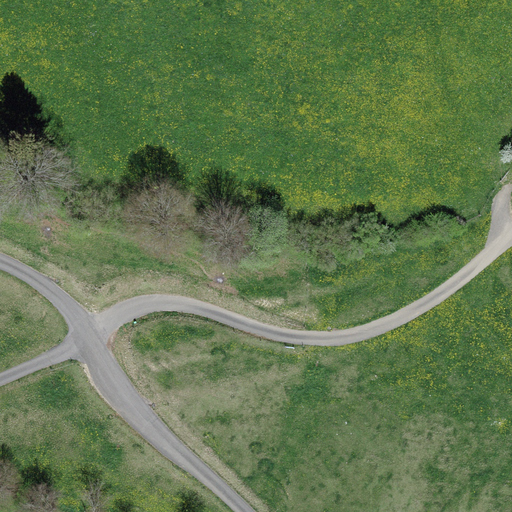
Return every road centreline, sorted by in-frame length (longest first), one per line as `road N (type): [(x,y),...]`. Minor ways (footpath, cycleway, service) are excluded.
road 1 (track): [(91,340),(118,313),(159,302),(299,339),(377,331),(415,313),(511,239)]
road 2 (residential): [(91,340),(155,433),(243,511)]
road 3 (unclassified): [(91,340),(64,303),(0,262)]
